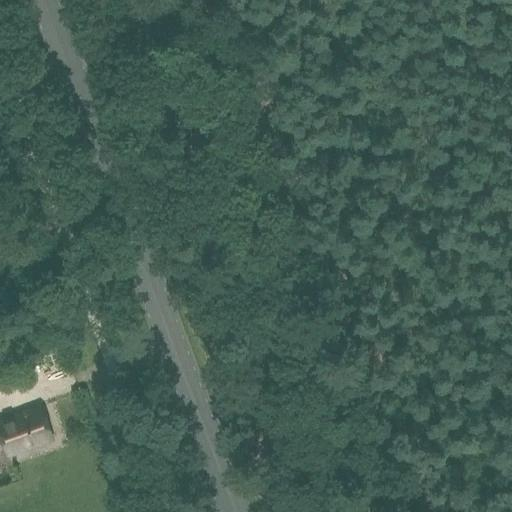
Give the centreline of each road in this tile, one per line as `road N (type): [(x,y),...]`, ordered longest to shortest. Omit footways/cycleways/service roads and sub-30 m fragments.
road 1 (secondary): [(236,511),(42,0)]
road 2 (track): [(401,511),(219,0)]
